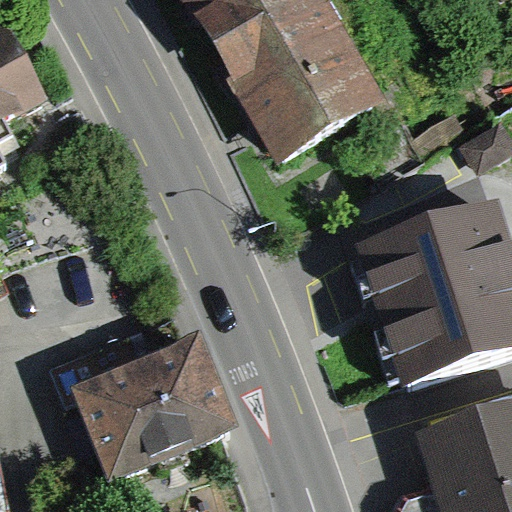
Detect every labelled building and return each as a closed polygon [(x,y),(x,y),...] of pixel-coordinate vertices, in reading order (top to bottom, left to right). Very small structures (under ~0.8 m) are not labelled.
[(182,0),(219,65),(325,4),(322,0),(182,0)] [(219,65),(280,172),(386,112),(325,4),(219,65)] [(0,134),(50,109),(10,30),(0,35),(0,166),(6,163),(0,150),(0,134)] [(511,134),(506,124),(463,149),(479,177),(511,157),(511,134)] [(511,230),(505,208),(361,253),(405,393),(511,359),(511,230)] [(194,337),(73,384),(111,480),(231,433),(194,337)] [(511,511),(511,411),(415,445),(434,501),(409,510),(407,511),(511,511)]
